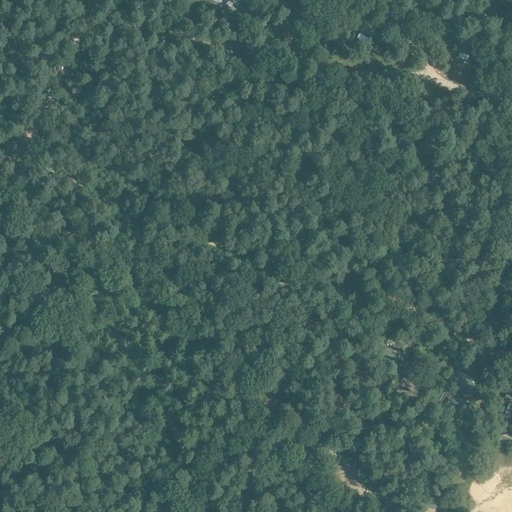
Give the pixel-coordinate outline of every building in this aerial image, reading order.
[(289,13),(286,24),(306,30),(309,18),(289,13)] [(359,19),(352,28),(368,39),(375,31),(359,19)] [(455,39),(451,50),(469,56),(473,46),(455,39)] [(372,360),(363,347),(357,351),(366,364),(372,360)] [(406,355),(403,354),(404,351),(399,350),(398,352),(385,347),(383,354),(403,362),(406,355)] [(446,356),(432,351),(429,357),(443,363),(446,356)] [(478,371),(465,366),(462,372),(476,377),(478,371)] [(360,376),(350,382),(364,403),(373,397),(360,376)] [(398,386),(417,394),(420,387),(401,379),(398,386)] [(337,389),(328,395),(340,414),(349,409),(337,389)] [(466,402),(445,390),(437,404),(444,408),(448,401),(461,409),(466,402)] [(511,397),(506,395),(503,402),(509,404),(503,417),(510,420),(511,415),(511,397)] [(416,430),(428,413),(426,412),(427,411),(424,408),(423,410),(421,408),(409,425),(416,430)] [(376,442),(369,430),(377,425),(374,421),(367,425),(364,420),(356,425),(369,446),(376,442)] [(294,437),(288,432),(282,440),(273,451),(280,457),(294,437)] [(410,475),(412,468),(418,470),(421,460),(410,456),(404,473),(410,475)] [(277,485),(262,472),(258,477),(254,473),(249,478),(265,492),(269,487),(272,490),(277,485)] [(295,482),(306,501),(314,497),(303,478),(295,482)]
